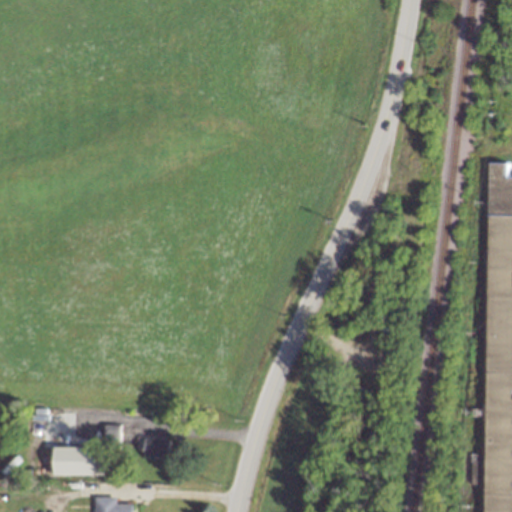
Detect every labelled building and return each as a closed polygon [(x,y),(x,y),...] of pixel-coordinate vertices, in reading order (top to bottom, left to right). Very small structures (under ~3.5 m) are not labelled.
[(484,511),(511,511),(511,176),(508,176),(508,162),(489,162),(484,511)] [(120,424),(105,424),(105,443),(120,444),(120,424)] [(171,439),(145,438),(144,457),(170,458),(171,439)] [(54,447),(54,475),(105,475),(105,455),(99,455),(99,446),(54,447)] [(117,497),(96,497),(95,511),(132,511),(133,503),(117,503),(117,497)]
